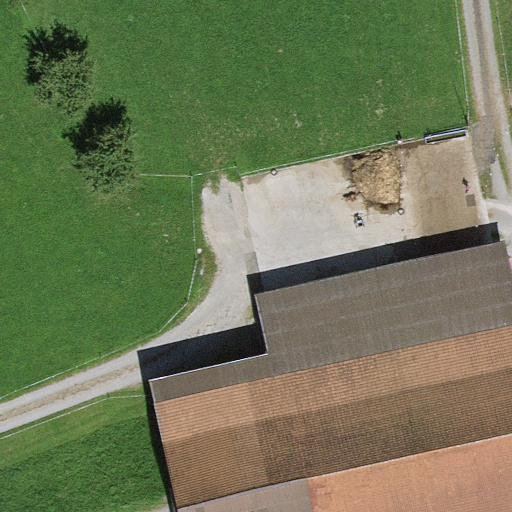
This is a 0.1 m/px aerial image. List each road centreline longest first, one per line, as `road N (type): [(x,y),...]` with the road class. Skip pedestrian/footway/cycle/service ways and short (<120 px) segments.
road 1 (track): [(0,423),(196,340),(234,296),(236,249),(225,194)]
road 2 (track): [(482,0),(511,194)]
